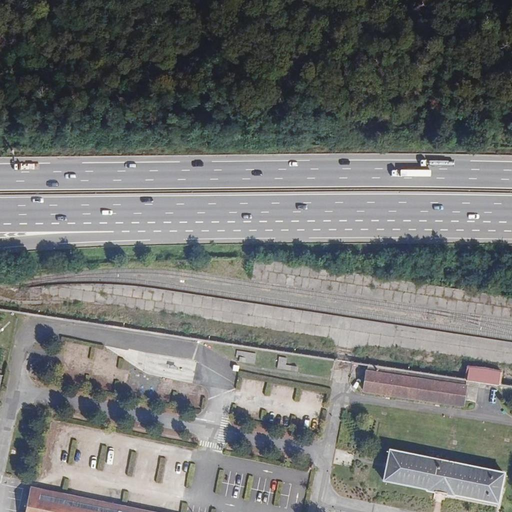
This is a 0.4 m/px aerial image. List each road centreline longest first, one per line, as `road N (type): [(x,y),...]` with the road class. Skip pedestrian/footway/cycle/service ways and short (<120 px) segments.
road 1 (trunk): [(511,175),(0,176)]
road 2 (trunk): [(112,212),(511,213)]
